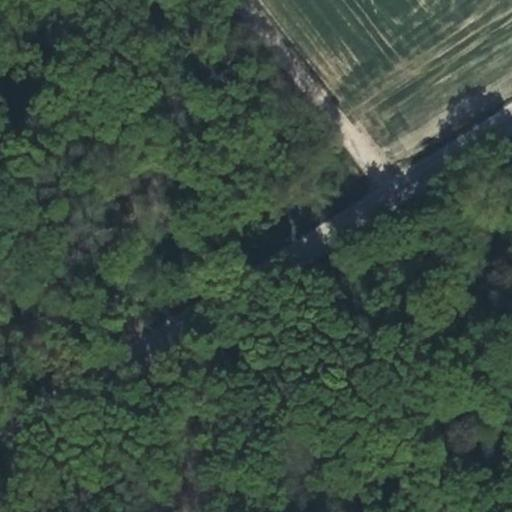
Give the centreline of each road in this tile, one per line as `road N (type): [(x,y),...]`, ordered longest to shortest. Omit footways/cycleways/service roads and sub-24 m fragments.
road 1 (unclassified): [(511,114),(0,422)]
road 2 (track): [(391,187),(247,0)]
